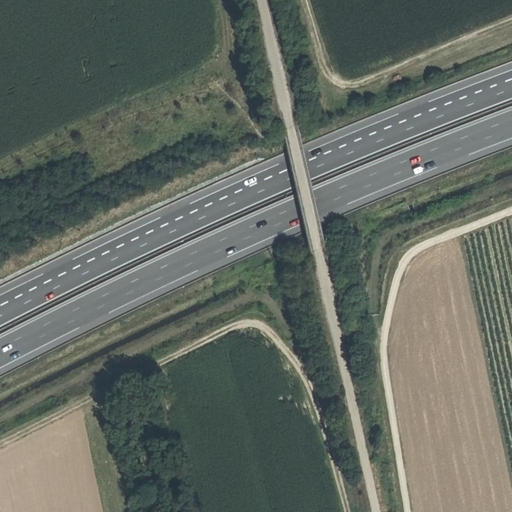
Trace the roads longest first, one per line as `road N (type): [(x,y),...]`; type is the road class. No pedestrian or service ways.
road 1 (motorway): [(0,348),(234,233),(511,119)]
road 2 (motorway): [(511,89),(238,202),(0,316)]
road 3 (track): [(264,0),(376,511)]
road 4 (track): [(0,445),(247,328),(280,349),(308,391),(347,511)]
road 5 (track): [(511,211),(423,247),(397,278),(383,349),(406,511)]
